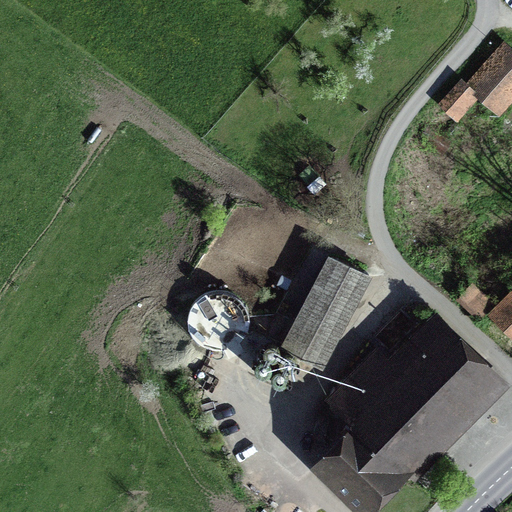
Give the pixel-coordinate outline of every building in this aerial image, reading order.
[(511,49),(504,43),(446,109),(455,117),(477,93),(489,103),(511,77),(511,49)] [(419,136),(442,151),(450,139),(426,124),(419,136)] [(317,362),(363,273),(331,256),(284,345),(317,362)] [(229,321),(246,314),(233,283),(204,294),(215,319),(227,315),(229,321)] [(460,296),(481,316),(493,303),(472,283),(460,296)] [(504,329),(511,321),(511,295),(492,316),(504,329)] [(363,505),(494,373),(446,325),(402,369),(390,362),(377,349),(329,398),(358,427),(322,464),(349,490),(346,493),(351,498),(353,495),(363,505)] [(280,348),(275,342),(267,343),(263,349),(265,356),(272,359),(278,356),(280,348)]
